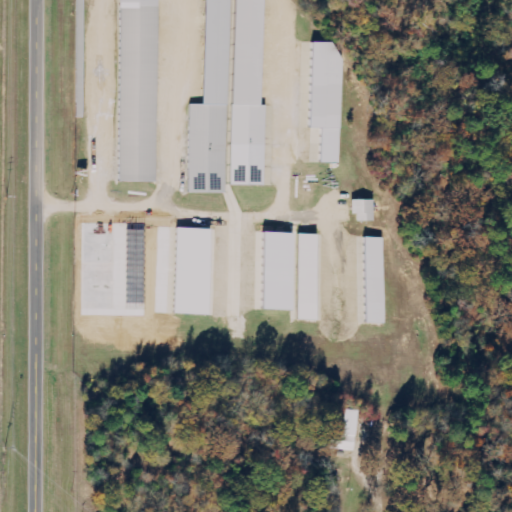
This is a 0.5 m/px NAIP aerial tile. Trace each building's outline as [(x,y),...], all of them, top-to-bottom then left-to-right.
[(118,0),(116,182),(154,183),(155,0),(118,0)] [(189,193),(230,194),(230,185),(266,186),(267,106),(259,105),(260,0),(232,0),(233,16),(227,16),(227,0),(202,0),(201,105),(190,105),(189,193)] [(342,43),(311,42),(310,128),(317,129),(316,163),(340,164),(342,43)] [(357,222),(378,221),(378,200),(357,200),(357,222)] [(207,229),(173,228),(170,315),(205,315),(207,229)] [(259,310),(292,311),(294,233),(261,233),(259,310)] [(318,235),(300,234),(297,320),(315,320),(318,235)] [(363,324),(383,324),(387,238),(367,238),(363,324)] [(356,411),(344,410),(343,435),(334,435),(333,450),(354,451),(356,411)]
